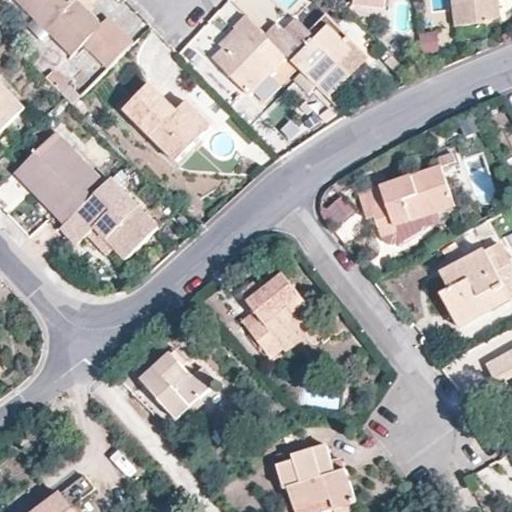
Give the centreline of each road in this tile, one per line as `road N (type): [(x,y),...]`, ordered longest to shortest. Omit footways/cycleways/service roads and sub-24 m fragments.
road 1 (residential): [(427,430),(416,370),(274,193)]
road 2 (residential): [(511,65),(371,128),(274,193)]
road 3 (residential): [(274,193),(92,348)]
road 4 (unknown): [(92,348),(235,511)]
road 5 (residential): [(92,348),(0,250)]
